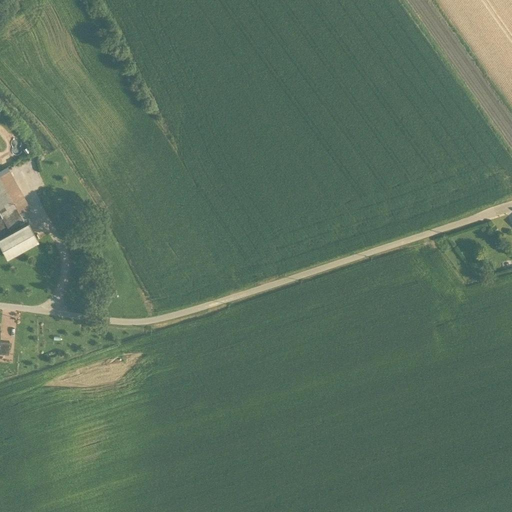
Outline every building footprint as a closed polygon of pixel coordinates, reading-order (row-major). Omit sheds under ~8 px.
[(0,176),(5,186),(19,213),(23,211),(30,207),(10,169),(0,174),(0,176)] [(5,186),(0,189),(0,211),(2,215),(10,229),(24,222),(19,213),(5,186)] [(38,239),(23,211),(19,213),(24,222),(10,229),(0,235),(0,245),(6,257),(38,239)] [(2,215),(0,216),(0,235),(10,229),(2,215)] [(9,342),(0,340),(0,353),(8,354),(9,342)]
